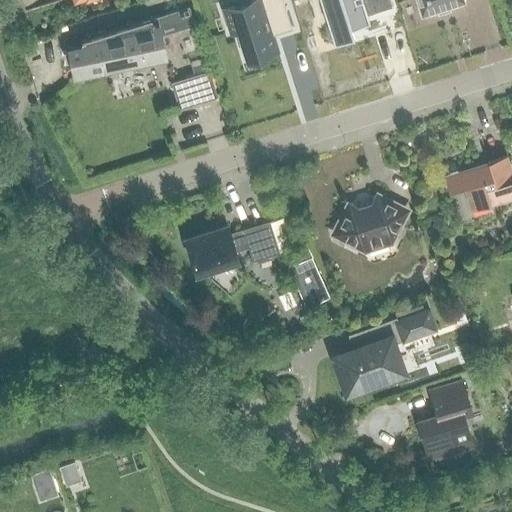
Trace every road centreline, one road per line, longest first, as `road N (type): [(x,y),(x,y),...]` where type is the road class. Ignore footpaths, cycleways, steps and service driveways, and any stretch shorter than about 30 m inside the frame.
road 1 (residential): [(62,217),(511,71)]
road 2 (unclassified): [(378,511),(231,397),(130,302),(62,217)]
road 3 (unclassified): [(62,217),(0,92)]
